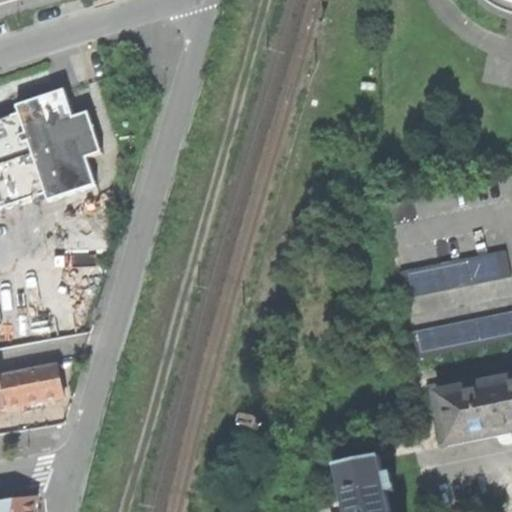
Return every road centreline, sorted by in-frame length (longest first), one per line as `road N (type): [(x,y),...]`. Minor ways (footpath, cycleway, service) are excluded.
road 1 (unclassified): [(76,463),(213,0)]
road 2 (unclassified): [(0,53),(172,0)]
